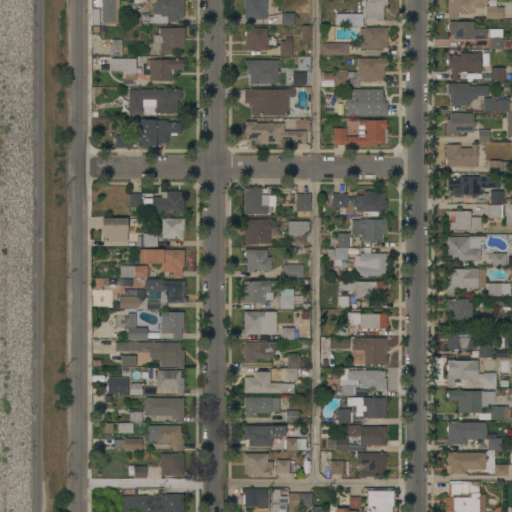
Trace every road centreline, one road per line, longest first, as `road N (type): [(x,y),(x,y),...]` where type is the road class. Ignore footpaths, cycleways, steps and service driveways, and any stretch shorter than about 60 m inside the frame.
road 1 (residential): [(414,511),(417,0)]
road 2 (residential): [(212,511),(214,0)]
road 3 (residential): [(80,511),(80,0)]
road 4 (residential): [(417,168),(80,170)]
